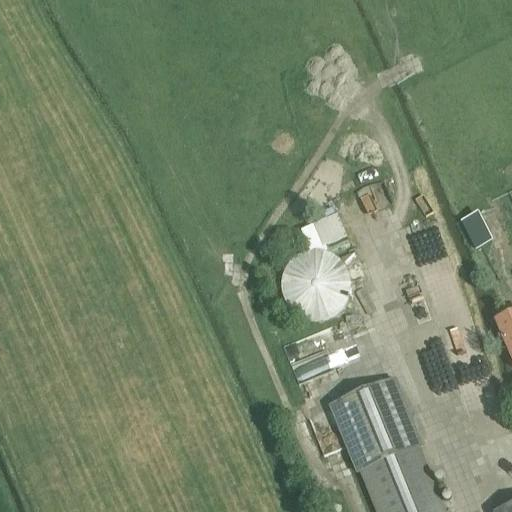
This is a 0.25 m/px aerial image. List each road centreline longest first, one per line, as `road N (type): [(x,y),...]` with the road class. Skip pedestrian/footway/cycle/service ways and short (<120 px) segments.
road 1 (track): [(368,94),(402,180),(395,221)]
road 2 (track): [(275,15),(340,41),(368,94)]
